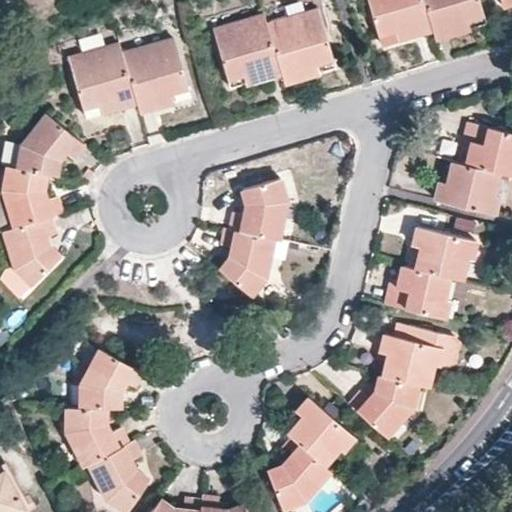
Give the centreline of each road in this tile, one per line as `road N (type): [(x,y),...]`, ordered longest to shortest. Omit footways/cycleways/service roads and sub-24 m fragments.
road 1 (residential): [(373,104),(367,186),(332,322),(317,342),(209,377),(209,417)]
road 2 (residential): [(373,104),(160,171),(146,209)]
road 3 (residential): [(511,392),(413,509)]
road 4 (residential): [(511,69),(373,104)]
